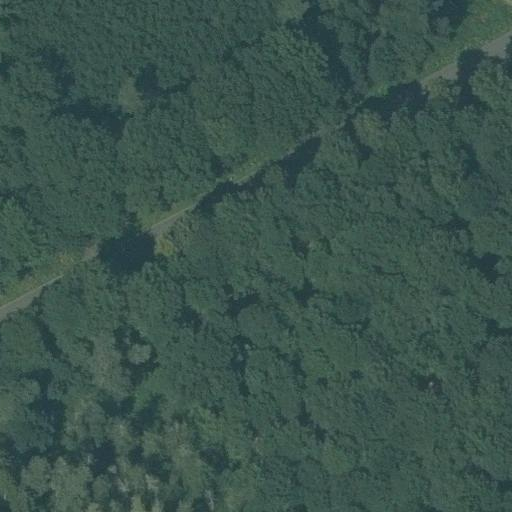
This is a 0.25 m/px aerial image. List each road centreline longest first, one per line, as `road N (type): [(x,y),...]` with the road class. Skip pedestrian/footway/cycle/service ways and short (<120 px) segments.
road 1 (secondary): [(0,325),(511,46)]
road 2 (track): [(0,68),(110,265)]
